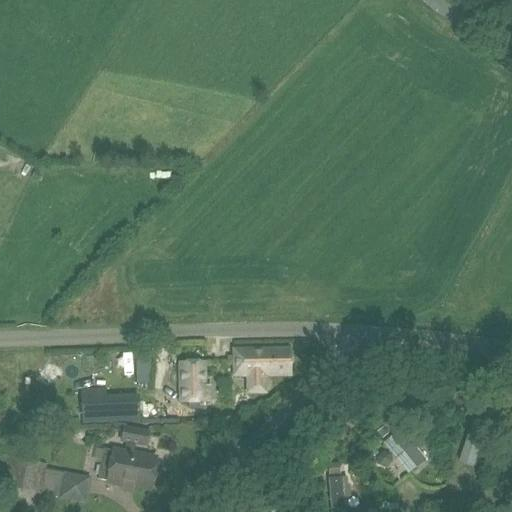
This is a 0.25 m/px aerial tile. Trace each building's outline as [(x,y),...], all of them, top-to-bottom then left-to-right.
[(286,350),(234,351),(234,376),(247,376),(247,386),(263,385),(263,376),(286,375),(286,350)] [(148,352),(135,352),(135,384),(149,384),(148,352)] [(178,404),(211,403),(211,386),(207,386),(206,362),(177,363),(178,404)] [(105,422),(104,398),(104,390),(79,391),(80,423),(105,422)] [(136,397),(104,398),(105,422),(138,420),(136,397)] [(107,483),(149,491),(155,459),(132,454),(134,445),(145,447),(147,433),(124,428),(121,442),(126,443),(124,453),(113,451),(113,452),(103,450),(97,480),(107,482),(107,483)] [(45,464),(0,455),(0,471),(4,473),(1,487),(40,495),(40,493),(58,497),(57,499),(85,505),(90,477),(44,468),(45,464)]
